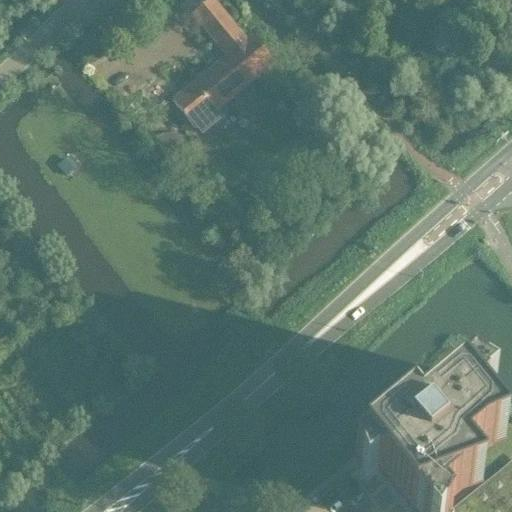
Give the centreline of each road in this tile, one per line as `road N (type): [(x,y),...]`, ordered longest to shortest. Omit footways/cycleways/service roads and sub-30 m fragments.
road 1 (primary): [(117,511),(393,271)]
road 2 (primary): [(511,161),(489,169),(419,232),(393,271)]
road 3 (primary): [(393,271),(464,225),(503,188),(511,166)]
